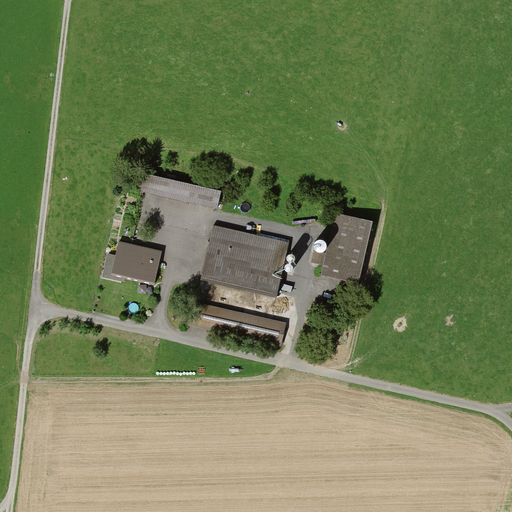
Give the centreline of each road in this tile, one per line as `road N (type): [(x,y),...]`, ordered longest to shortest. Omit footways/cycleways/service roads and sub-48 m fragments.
road 1 (track): [(6,511),(68,0)]
road 2 (track): [(32,303),(499,415),(511,409)]
road 3 (track): [(291,365),(254,376),(23,380)]
